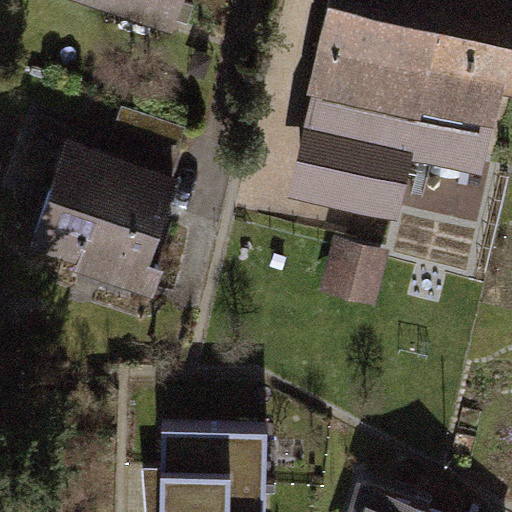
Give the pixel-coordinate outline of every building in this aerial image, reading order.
[(103,0),(176,25),(184,0),(103,0)] [(318,126),(306,181),(397,201),(408,149),(441,0),(334,0),(307,124),(318,126)] [(511,0),(441,0),(408,149),(484,166),(504,74),(511,76),(511,0)] [(72,138),(32,245),(160,295),(169,266),(155,262),(185,173),(175,170),(188,127),(125,110),(111,146),(72,138)] [(381,249),(344,239),(332,286),(370,295),(381,249)] [(267,511),(270,424),(165,421),(162,511),(267,511)] [(460,511),(369,482),(359,511),(460,511)]
